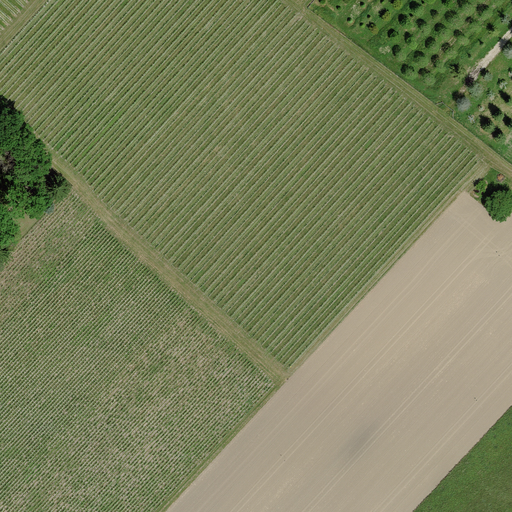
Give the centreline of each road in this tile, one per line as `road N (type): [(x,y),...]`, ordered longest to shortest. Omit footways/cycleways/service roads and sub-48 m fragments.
road 1 (track): [(0,111),(286,380)]
road 2 (track): [(511,171),(291,0)]
